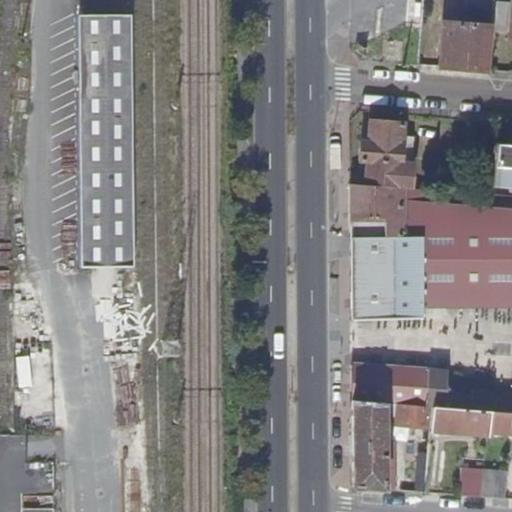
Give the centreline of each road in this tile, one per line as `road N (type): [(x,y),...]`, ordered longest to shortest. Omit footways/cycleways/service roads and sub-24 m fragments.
road 1 (primary): [(269,0),(273,511)]
road 2 (primary): [(314,507),(310,81)]
road 3 (residential): [(310,81),(511,97)]
